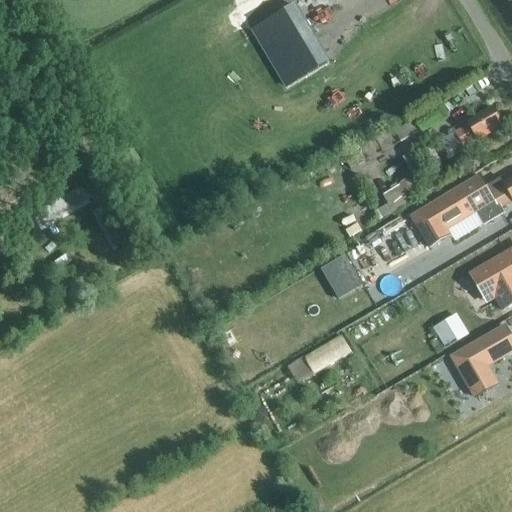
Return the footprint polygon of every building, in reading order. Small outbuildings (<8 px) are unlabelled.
[(437,105),(414,119),(421,131),(421,132),(422,134),(446,120),(437,105)] [(477,141),(502,126),(492,110),(467,125),(464,121),(459,124),(462,129),(454,134),(463,149),(477,140),(477,141)] [(414,119),(394,130),(401,143),(421,132),(421,131),(414,119)] [(357,150),(343,158),(350,171),(365,163),(357,150)] [(409,180),(399,186),(409,203),(420,197),(409,180)] [(500,182),(470,200),(471,202),(478,214),(477,215),(483,225),(501,215),(499,210),(511,202),(511,181),(503,187),(501,184),(500,182)] [(463,189),(410,219),(430,252),(451,240),(447,233),(477,215),(478,214),(471,202),(470,200),(463,189)] [(387,207),(374,214),(378,222),(391,214),(387,207)] [(511,249),(468,277),(486,307),(494,302),(502,316),(511,309),(511,249)] [(455,317),(434,329),(447,351),(468,339),(455,317)] [(235,358),(239,364),(261,351),(243,321),(216,337),(231,360),(235,358)] [(511,340),(505,328),(452,359),(475,398),(497,386),(486,367),(511,351),(511,340)] [(341,338),(305,360),(315,376),(351,355),(341,338)]
